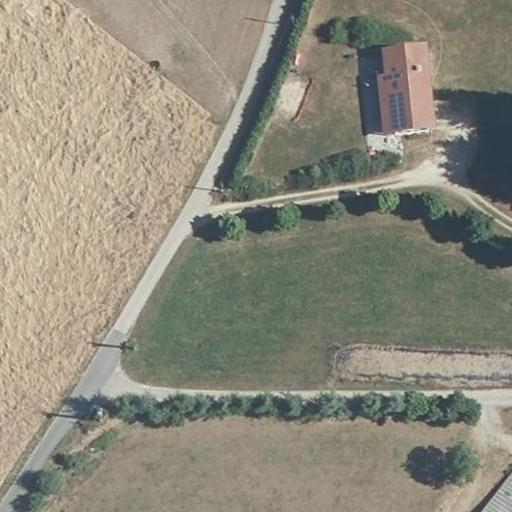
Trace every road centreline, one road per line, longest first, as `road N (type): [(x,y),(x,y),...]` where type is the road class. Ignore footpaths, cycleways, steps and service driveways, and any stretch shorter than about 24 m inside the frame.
road 1 (unclassified): [(6,511),(187,220),(240,116),(282,0)]
road 2 (track): [(90,385),(175,394),(511,396)]
road 3 (track): [(187,220),(430,175),(511,220)]
